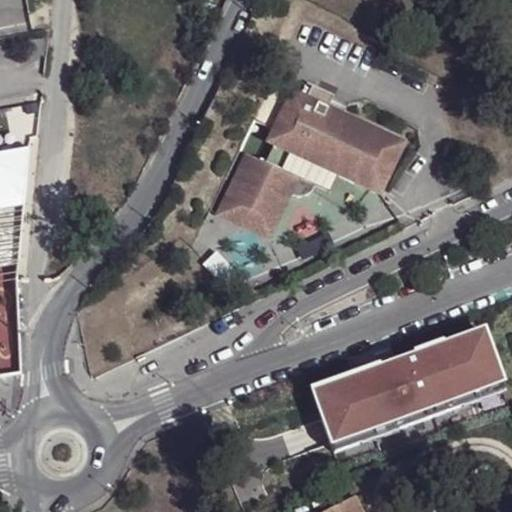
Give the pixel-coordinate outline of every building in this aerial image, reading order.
[(455,110),(447,94),(445,92),(440,92),(436,95),(436,100),(442,115),(455,110)] [(401,151),(291,97),(266,148),(375,202),(401,151)] [(268,241),(293,184),(244,162),(219,219),(268,241)] [(0,239),(0,273),(16,272),(13,252),(9,252),(8,239),(0,239)] [(362,391),(321,405),(340,461),(369,450),(365,442),(403,429),(406,437),(468,415),(465,407),(506,392),(488,340),(449,354),(438,358),(440,363),(421,370),(419,365),(387,376),(360,386),(362,391)] [(421,370),(440,363),(438,358),(449,354),(448,349),(417,360),(419,365),(421,370)] [(362,391),(360,386),(387,376),(385,371),(318,395),(321,405),(362,391)] [(506,392),(465,407),(468,415),(468,417),(510,401),(506,392)] [(511,407),(457,421),(463,446),(497,438),(497,439),(511,435),(511,407)] [(403,429),(365,442),(369,450),(369,452),(406,439),(406,437),(403,429)] [(362,511),(354,497),(323,511),(362,511)]
